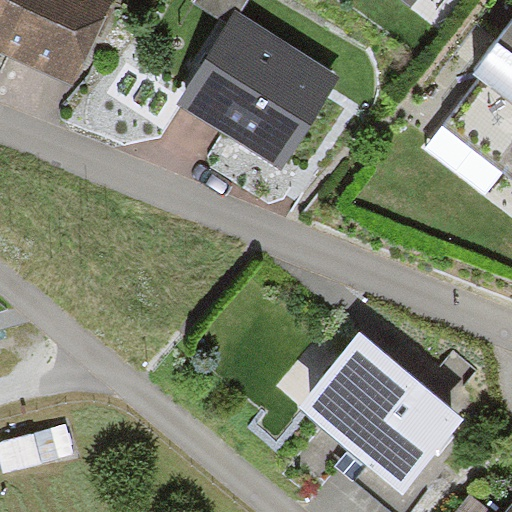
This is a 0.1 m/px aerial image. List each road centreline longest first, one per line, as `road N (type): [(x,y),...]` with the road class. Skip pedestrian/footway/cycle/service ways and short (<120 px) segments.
road 1 (residential): [(0,122),(511,334)]
road 2 (residential): [(0,285),(276,511)]
